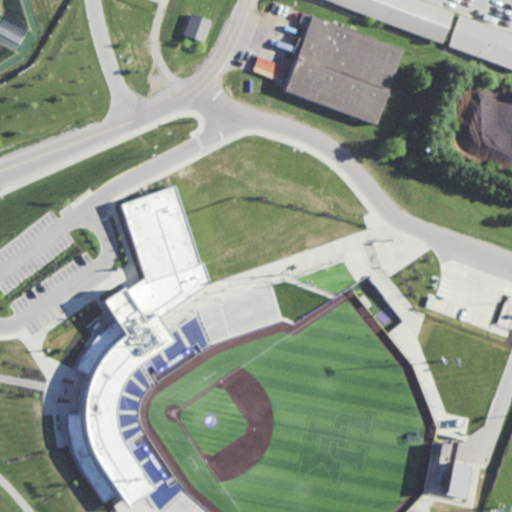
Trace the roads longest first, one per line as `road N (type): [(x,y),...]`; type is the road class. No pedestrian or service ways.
road 1 (residential): [(194,92),(301,132),(334,150),(407,224),(511,263)]
road 2 (residential): [(0,173),(194,92)]
